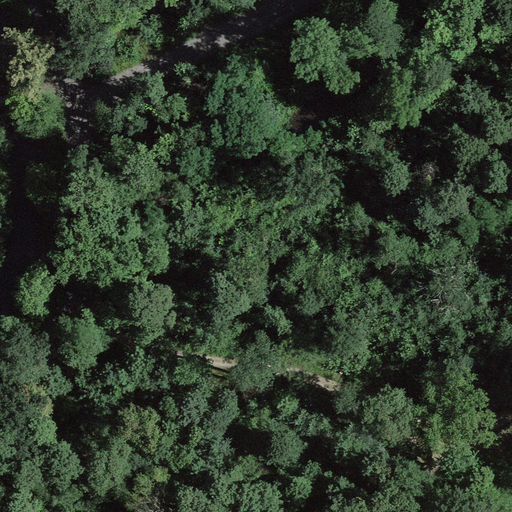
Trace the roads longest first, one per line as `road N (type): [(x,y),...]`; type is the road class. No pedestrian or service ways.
road 1 (track): [(79,295),(138,347),(233,359),(367,395),(511,456)]
road 2 (track): [(132,511),(176,475),(251,364)]
